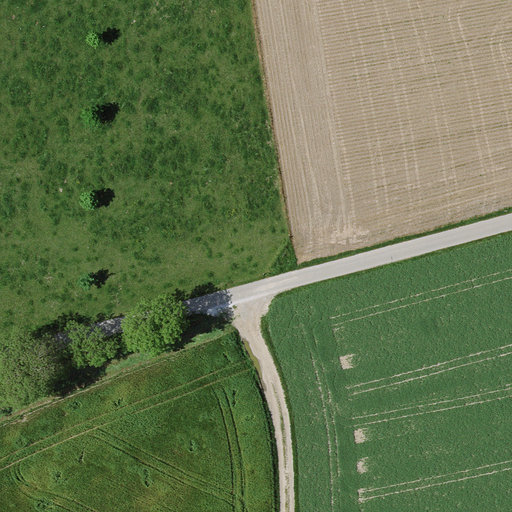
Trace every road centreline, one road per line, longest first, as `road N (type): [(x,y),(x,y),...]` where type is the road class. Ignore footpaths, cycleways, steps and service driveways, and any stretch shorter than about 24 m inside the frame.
road 1 (unclassified): [(0,359),(511,221)]
road 2 (track): [(233,295),(279,406),(287,511)]
